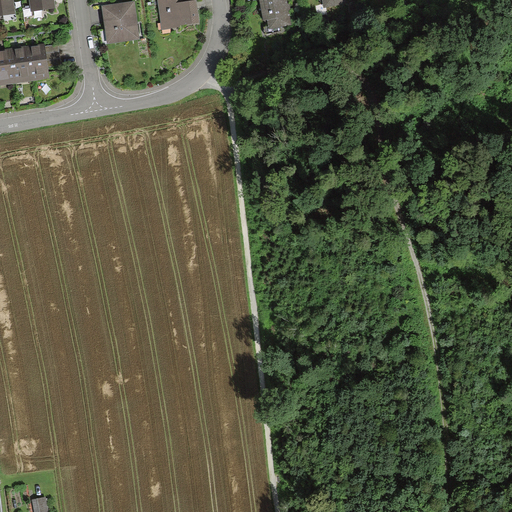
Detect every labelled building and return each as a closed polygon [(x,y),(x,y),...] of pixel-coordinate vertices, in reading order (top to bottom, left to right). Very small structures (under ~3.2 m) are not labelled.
[(0,0),(0,14),(14,12),(11,0),(0,0)] [(32,0),(34,10),(53,7),(52,0),(32,0)] [(133,0),(105,3),(109,40),(140,36),(135,0),(133,0)] [(160,0),(164,26),(199,23),(196,0),(194,0),(181,1),(180,0),(160,0)] [(261,0),(264,14),(269,13),(271,25),(290,21),(289,13),(286,0),(261,0)] [(0,52),(0,79),(48,72),(44,46),(32,47),(16,50),(3,52),(0,52)] [(32,496),(34,511),(44,511),(50,511),(48,494),(32,496)]
